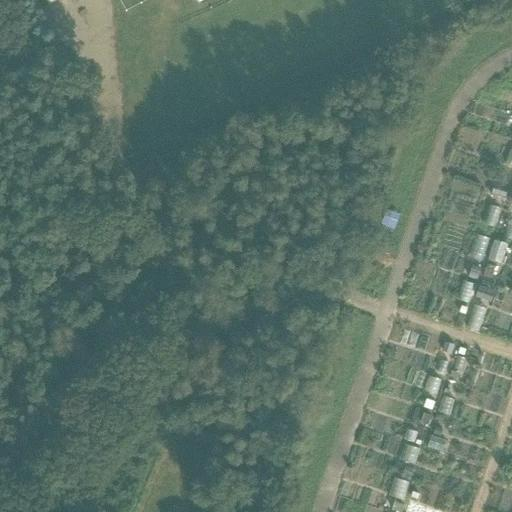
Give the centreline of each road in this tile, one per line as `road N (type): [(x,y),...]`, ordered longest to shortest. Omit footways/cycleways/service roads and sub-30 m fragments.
road 1 (track): [(126,176),(482,0)]
road 2 (residential): [(72,511),(119,423),(181,333),(177,283),(126,176)]
road 3 (unknown): [(126,176),(56,11)]
